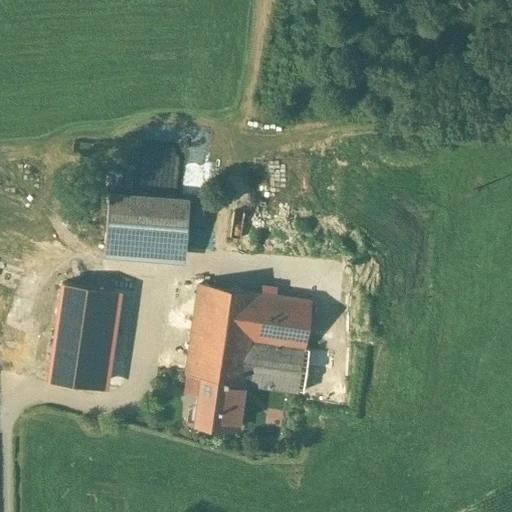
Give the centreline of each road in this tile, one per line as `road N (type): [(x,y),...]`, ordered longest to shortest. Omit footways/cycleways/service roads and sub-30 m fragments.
road 1 (track): [(511,107),(423,128),(262,143),(240,163),(217,205),(208,254)]
road 2 (track): [(0,181),(40,196),(105,264)]
